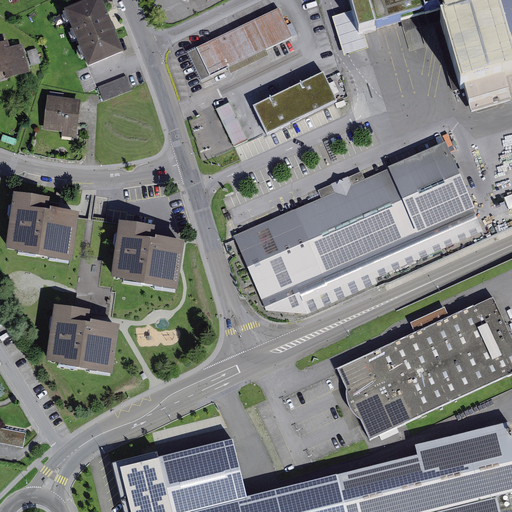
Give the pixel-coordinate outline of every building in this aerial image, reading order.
[(100,0),(61,14),(82,74),(120,60),(112,38),(124,34),(115,7),(104,11),(100,0)] [(511,0),(427,0),(430,10),(396,20),(390,0),(356,0),(369,42),(437,21),(465,115),(511,101),(511,0)] [(298,41),(283,10),(193,52),(208,83),(298,41)] [(355,11),(334,19),(349,57),(369,49),(355,11)] [(8,38),(0,40),(0,70),(6,69),(9,82),(33,75),(25,42),(10,46),(8,38)] [(340,103),(328,73),(255,105),(268,134),(340,103)] [(105,102),(133,89),(127,75),(98,87),(105,102)] [(84,104),(51,99),(46,130),(79,135),(84,104)] [(250,143),(234,104),(219,110),(236,149),(238,148),(250,143)] [(484,232),(445,144),(387,169),(388,171),(366,180),(363,172),(362,172),(319,191),(322,199),(243,234),(235,237),(267,312),(309,314),(379,284),(377,279),(484,232)] [(52,193),(17,188),(8,249),(73,259),(81,208),(51,204),(52,193)] [(150,219),(126,215),(117,275),(183,285),(185,274),(191,237),(149,230),(150,219)] [(413,331),(338,368),(346,391),(345,407),(362,421),(368,440),(511,372),(511,332),(492,293),(447,315),(443,308),(409,323),(413,331)] [(79,302),(56,300),(50,359),(113,366),(118,319),(99,317),(78,315),(79,302)] [(511,491),(511,440),(507,421),(412,445),(415,455),(334,475),(342,511),(498,511),(495,496),(511,491)] [(342,511),(334,475),(244,496),(229,439),(153,458),(166,511),(342,511)] [(166,511),(153,458),(152,452),(107,463),(118,511),(166,511)]
